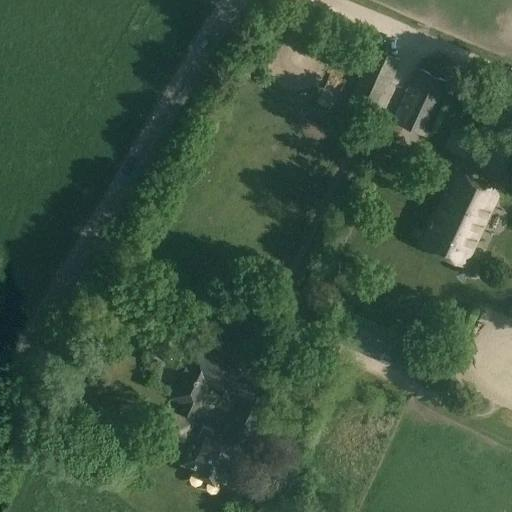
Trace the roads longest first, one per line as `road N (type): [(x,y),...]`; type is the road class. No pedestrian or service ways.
road 1 (unclassified): [(0,405),(241,0)]
road 2 (track): [(511,79),(320,0)]
